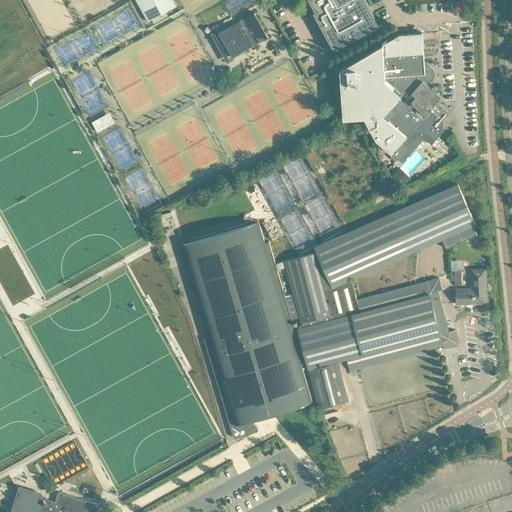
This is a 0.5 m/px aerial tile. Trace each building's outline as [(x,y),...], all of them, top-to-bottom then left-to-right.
[(136,0),(148,21),(177,6),(173,0),(136,0)] [(229,0),(225,2),(229,12),(252,4),(250,0),(229,0)] [(306,0),(334,50),(379,25),(365,0),(306,0)] [(253,13),(235,23),(219,32),(233,57),(267,39),(265,35),(257,21),(253,13)] [(399,34),(340,69),(343,118),(364,117),(376,140),(390,153),(392,154),(390,157),(395,161),(397,159),(402,163),(423,138),(431,145),(444,130),(443,120),(449,112),(437,101),(441,96),(435,91),(437,90),(437,89),(437,88),(437,87),(436,86),(435,85),(434,85),(434,86),(433,86),(431,88),(426,83),(427,82),(429,82),(430,81),(431,80),(432,80),(433,78),(434,76),(434,75),(434,73),(434,72),(433,70),(433,69),(432,68),(431,67),(430,67),(429,66),(428,65),(426,65),(424,65),(422,32),(399,34)] [(92,56),(88,58),(91,65),(96,63),(92,56)] [(96,130),(114,123),(109,112),(92,120),(96,130)] [(439,166),(444,163),(441,157),(435,161),(439,166)] [(411,177),(400,167),(391,177),(401,187),(411,177)] [(317,252),(284,260),(300,322),(313,319),(315,326),(297,330),(307,369),(308,369),(317,406),(318,409),(349,401),(338,362),(338,361),(347,359),(347,360),(350,370),(443,345),(444,349),(459,345),(455,330),(448,332),(445,322),(438,291),(441,290),(438,278),(426,281),(356,299),(352,280),(442,240),(446,248),(477,235),(473,226),(476,225),(458,184),(395,212),(315,247),(317,252)] [(250,186),(240,192),(242,196),(253,190),(250,186)] [(292,334),(296,333),(270,246),(266,247),(258,221),(258,220),(257,220),(256,220),(182,242),(181,242),(180,243),(180,244),(180,245),(207,335),(204,336),(203,336),(233,436),(233,437),(234,437),(235,438),(257,431),(258,431),(258,430),(258,429),(257,426),(256,425),(255,425),(254,420),(311,403),(312,403),(312,402),(312,401),(292,334)] [(473,290),(455,290),(456,303),(475,302),(475,303),(484,303),(484,302),(486,302),(484,270),(472,270),(473,290)] [(49,503),(44,501),(40,493),(31,490),(23,495),(20,503),(12,508),(10,511),(95,511),(98,504),(60,492),(57,494),(54,502),(51,500),(49,501),(49,503)]
